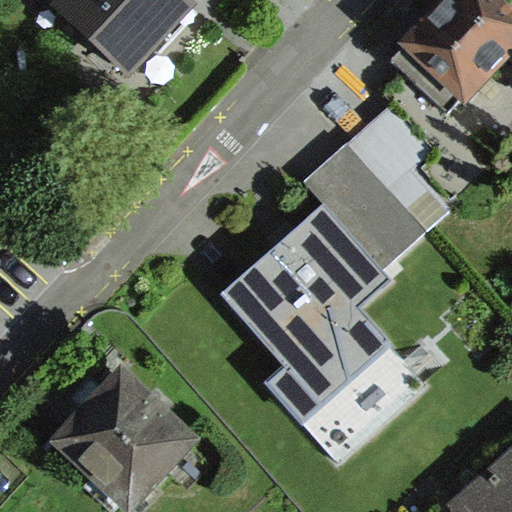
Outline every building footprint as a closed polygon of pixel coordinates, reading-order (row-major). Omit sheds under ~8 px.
[(192,19),(172,0),(73,0),(54,21),(126,89),(192,19)] [(511,64),(511,18),(491,0),(450,0),(400,55),(404,59),(397,66),(451,114),(457,107),(466,115),(511,64)] [(435,154),(397,109),(305,186),(326,211),(385,279),(455,221),(413,172),(435,154)] [(385,279),(326,211),(222,303),(285,373),(266,390),(305,433),(394,355),(359,315),(391,286),(385,279)] [(139,511),(201,447),(125,376),(53,452),(117,511),(139,511)] [(511,511),(511,450),(445,508),(448,511),(511,511)]
